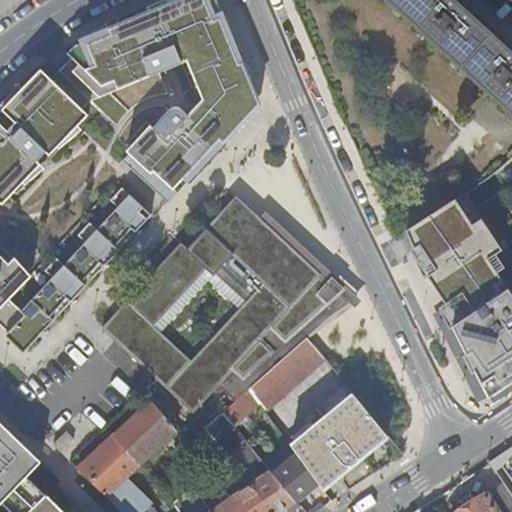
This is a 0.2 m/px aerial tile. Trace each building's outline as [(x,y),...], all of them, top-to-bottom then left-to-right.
[(251,101),(257,94),(217,0),(180,0),(163,7),(160,2),(148,7),(151,12),(111,29),(112,32),(88,41),(89,44),(78,48),(77,45),(70,52),(74,57),(61,70),(93,101),(169,73),(167,69),(175,66),(176,71),(194,64),(201,61),(215,97),(209,99),(210,102),(213,111),(214,111),(236,132),(259,108),(251,101)] [(389,0),(511,112),(511,52),(468,12),(471,9),(465,4),(461,0),(460,0),(458,3),(454,0),(389,0)] [(194,64),(209,99),(215,97),(201,61),(194,64)] [(54,78),(44,69),(3,110),(0,107),(0,199),(4,204),(38,169),(34,166),(61,139),(64,143),(91,115),(85,109),(93,101),(61,70),(54,78)] [(210,102),(194,118),(201,124),(207,118),(223,134),(220,137),(226,143),(236,132),(214,111),(213,111),(210,102)] [(211,165),(229,146),(226,143),(220,137),(223,134),(207,118),(201,124),(194,118),(186,110),(184,109),(182,109),(180,109),(179,110),(128,162),(149,183),(154,178),(165,189),(161,194),(167,201),(172,205),(182,194),(179,191),(208,162),(211,165)] [(0,323),(27,349),(155,217),(126,189),(114,201),(122,209),(101,230),(94,224),(82,236),(89,243),(67,265),(60,258),(48,271),(55,278),(23,310),(11,298),(28,281),(12,265),(15,261),(2,248),(0,250),(0,323)] [(463,197),(409,229),(414,248),(419,244),(436,269),(427,275),(445,302),(442,305),(489,397),(511,381),(511,292),(509,294),(496,273),(502,270),(499,263),(504,259),(463,197)] [(185,244),(128,302),(114,316),(103,327),(151,372),(190,412),(196,406),(198,407),(201,405),(199,403),(215,386),(233,404),(249,390),(307,339),(326,318),(348,303),(323,280),(324,279),(242,199),(191,250),(185,244)] [(324,359),(307,339),(249,390),(260,405),(265,412),(324,359)] [(260,405),(249,390),(233,404),(222,414),(234,428),(260,405)] [(302,437),(334,475),(336,474),(339,478),(350,469),(352,471),(363,463),(361,460),(389,436),(354,394),(302,437)] [(123,477),(177,431),(150,400),(113,434),(106,441),(77,468),(110,500),(118,508),(122,511),(149,511),(153,508),(123,477)] [(27,477),(42,462),(0,421),(0,504),(0,505),(13,492),(31,511),(34,508),(15,490),(27,477)] [(98,434),(106,441),(113,434),(106,426),(98,434)] [(205,446),(196,436),(188,444),(194,450),(196,453),(205,446)] [(334,475),(302,437),(291,446),(297,455),(318,483),(320,486),(334,475)] [(182,460),(194,450),(188,444),(176,454),(182,460)] [(297,455),(273,475),(296,502),(318,483),(297,455)] [(288,511),(293,511),(300,507),(296,502),(273,475),(270,472),(270,471),(258,479),(251,469),(242,475),(251,485),(269,511),(280,511),(286,508),(288,511)] [(336,474),(334,475),(320,486),(324,491),(339,478),(336,474)] [(269,511),(251,485),(242,475),(233,481),(240,491),(232,497),(241,511),(269,511)] [(47,496),(27,477),(15,490),(34,508),(45,497),(47,496)] [(7,511),(29,511),(31,511),(13,492),(0,505),(7,511)] [(60,511),(45,497),(34,508),(31,511),(29,511),(60,511)] [(209,511),(241,511),(232,497),(210,511),(209,511)] [(499,511),(490,497),(467,511),(499,511)]
